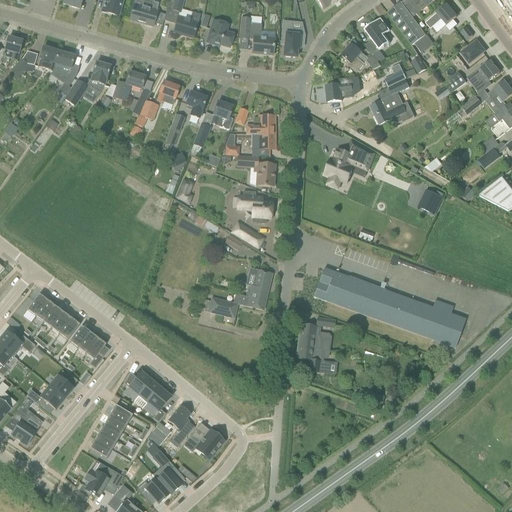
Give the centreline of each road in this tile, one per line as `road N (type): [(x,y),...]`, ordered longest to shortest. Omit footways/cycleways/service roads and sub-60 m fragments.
road 1 (residential): [(273,483),(301,85)]
road 2 (residential): [(301,85),(178,64),(0,13)]
road 3 (tertiary): [(511,337),(430,412),(293,511)]
road 4 (residential): [(180,511),(235,458),(238,430),(133,344)]
road 5 (residential): [(27,473),(133,344)]
road 6 (residential): [(133,344),(33,269)]
